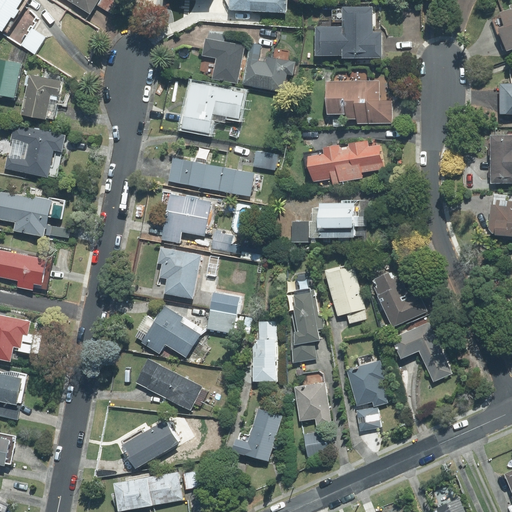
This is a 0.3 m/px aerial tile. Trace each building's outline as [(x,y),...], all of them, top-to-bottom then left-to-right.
[(0,0),(0,31),(2,33),(11,19),(14,21),(19,13),(16,11),(23,0),(0,0)] [(99,0),(65,0),(90,15),(99,0)] [(286,15),(287,0),(229,0),(228,12),(286,15)] [(503,54),(511,51),(511,5),(508,7),(509,12),(490,19),(503,54)] [(342,28),(315,28),(315,57),(341,57),(341,60),(382,59),(381,27),(373,28),(373,8),(342,8),(342,28)] [(45,38),(32,30),(21,47),(34,55),(45,38)] [(237,85),(245,46),(224,43),(226,32),(209,32),(207,40),(205,40),(202,57),(216,59),(212,81),(237,85)] [(258,62),(261,46),(249,44),(242,86),(283,93),(287,76),(293,77),(295,63),(276,60),(266,58),(265,63),(258,62)] [(0,96),(13,99),(22,64),(0,58),(0,96)] [(62,83),(29,76),(21,117),(46,122),(46,120),(54,122),(62,83)] [(378,82),(326,83),(327,116),(346,116),(346,121),(357,121),(357,125),(392,124),(392,101),(379,102),(378,82)] [(191,83),(181,129),(208,135),(211,122),(225,125),(226,118),(238,121),(243,94),(191,83)] [(511,84),(500,85),(499,118),(511,118),(511,84)] [(66,137),(13,125),(10,141),(28,145),(24,162),(8,158),(6,170),(22,174),(48,179),(54,152),(62,154),(66,137)] [(511,136),(490,136),(489,185),(511,185),(511,136)] [(384,169),(379,146),(368,148),(367,142),(348,145),(349,148),(347,148),(348,151),(342,152),(341,149),(339,149),(339,147),(322,150),(323,156),(306,159),(309,169),(311,183),(331,180),(332,185),(362,180),(361,174),(384,169)] [(283,156),(256,152),(253,167),(280,172),(283,156)] [(182,161),(173,159),(168,183),(187,186),(202,189),(218,192),(232,195),(250,197),(254,174),(237,172),(222,169),(207,166),(192,163),(182,161)] [(51,202),(0,191),(0,220),(15,223),(13,233),(44,239),(51,202)] [(211,202),(170,195),(161,241),(180,244),(182,233),(193,235),(192,245),(240,254),(242,244),(233,243),(234,235),(221,233),(221,231),(216,230),(216,232),(214,232),(212,239),(205,238),(211,202)] [(511,196),(489,195),(487,231),(492,238),(511,238),(511,196)] [(311,222),(292,222),(291,243),(316,244),(316,240),(354,239),(354,223),(354,204),(318,205),(318,207),(312,210),(312,213),(311,213),(311,222)] [(166,280),(163,295),(193,300),(201,256),(160,249),(157,264),(161,265),(159,279),(166,280)] [(47,261),(0,251),(0,277),(18,281),(17,289),(33,292),(33,286),(42,287),(47,261)] [(342,267),(324,272),(337,317),(346,315),(349,325),(367,320),(364,310),(365,310),(353,267),(343,270),(342,267)] [(395,274),(372,284),(390,328),(403,323),(404,325),(426,316),(418,296),(415,297),(411,289),(405,291),(399,277),(397,278),(395,274)] [(319,342),(310,294),(309,290),(295,293),(295,297),(292,297),(294,308),(292,308),(294,316),(291,317),(294,334),(292,334),(294,344),(291,345),(292,365),(317,360),(314,343),(319,342)] [(233,334),(239,297),(213,293),(207,330),(233,334)] [(164,306),(141,343),(159,355),(165,346),(186,359),(201,335),(180,322),(183,318),(164,306)] [(20,321),(0,316),(0,360),(10,363),(13,348),(20,350),(23,336),(28,337),(31,323),(20,321)] [(257,350),(255,350),(255,359),(252,359),(253,383),(275,383),(275,341),(277,341),(277,323),(259,323),(259,342),(257,342),(257,350)] [(452,373),(429,323),(393,340),(402,360),(417,353),(431,383),(452,373)] [(360,366),(346,370),(356,406),(369,402),(371,408),(386,404),(380,382),(386,380),(379,353),(358,359),(360,366)] [(190,412),(203,388),(148,360),(135,384),(190,412)] [(0,402),(16,406),(22,380),(0,375),(0,402)] [(315,420),(316,427),(331,425),(325,383),(294,388),(299,422),(315,420)] [(20,411),(0,406),(0,416),(18,421),(20,411)] [(353,412),(356,431),(373,428),(374,434),(382,433),(378,409),(353,412)] [(282,417),(258,410),(248,444),(235,440),(232,453),(268,463),(282,417)] [(164,420),(120,446),(135,471),(152,461),(179,445),(164,420)] [(322,432),(304,435),(308,458),(326,454),(322,432)] [(0,466),(4,468),(9,441),(0,439),(0,466)] [(511,468),(502,472),(511,499),(511,468)] [(202,471),(183,474),(186,490),(205,487),(202,471)] [(178,474),(113,485),(117,511),(124,511),(183,501),(178,474)] [(428,501),(432,511),(464,511),(453,489),(428,501)]
